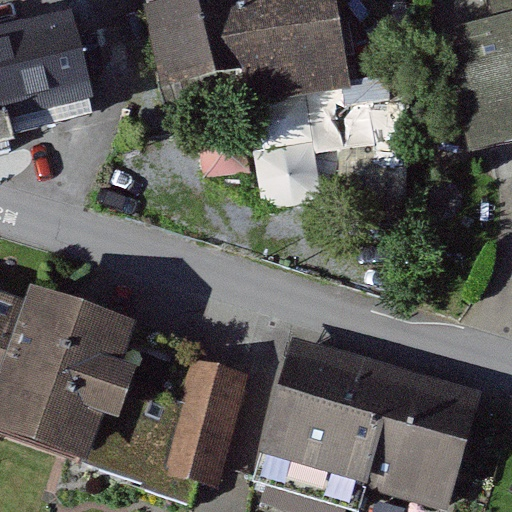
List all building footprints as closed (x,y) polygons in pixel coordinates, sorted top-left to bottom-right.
[(340,0),(232,0),(162,15),(185,122),(359,84),(340,0)] [(486,153),(511,146),(511,0),(507,0),(511,17),(458,29),(486,153)] [(74,23),(0,42),(0,128),(95,104),(74,23)] [(167,332),(53,295),(46,318),(8,438),(121,474),(127,456),(160,352),(167,332)] [(46,318),(0,302),(0,435),(8,438),(46,318)] [(224,488),(258,383),(160,352),(127,456),(224,488)] [(267,458),(442,511),(459,511),(487,422),(296,364),(267,458)]
